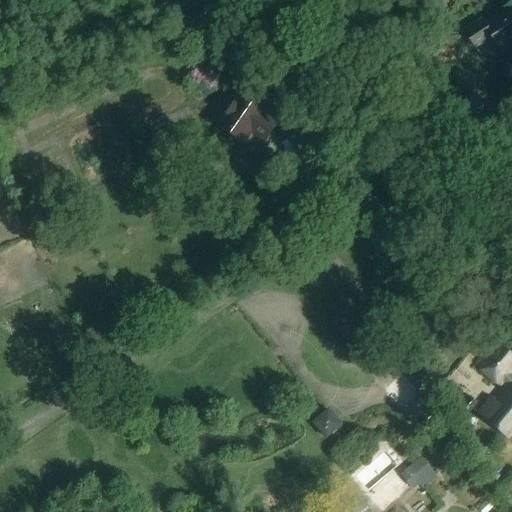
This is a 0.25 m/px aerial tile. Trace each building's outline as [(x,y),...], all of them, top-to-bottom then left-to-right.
[(158,8),(166,26),(179,20),(171,2),(158,8)] [(473,50),(489,40),(498,53),(511,43),(511,11),(491,25),(489,22),(482,27),(480,23),(463,35),(473,50)] [(469,90),(463,108),(480,113),(486,96),(469,90)] [(261,140),(272,123),(262,116),(264,112),(241,95),(220,126),(243,142),(250,132),(261,140)] [(281,145),(305,193),(329,180),(305,133),(281,145)] [(511,375),(511,373),(511,356),(495,343),(474,369),(499,389),(502,386),(505,388),(491,406),(487,403),(475,418),(505,442),(511,433),(511,375)] [(446,385),(438,394),(446,401),(454,392),(446,385)] [(469,398),(461,408),(470,415),(478,405),(469,398)] [(312,422),(327,440),(343,426),(329,408),(312,422)] [(421,458),(400,475),(412,490),(418,485),(422,490),(437,478),(421,458)]
